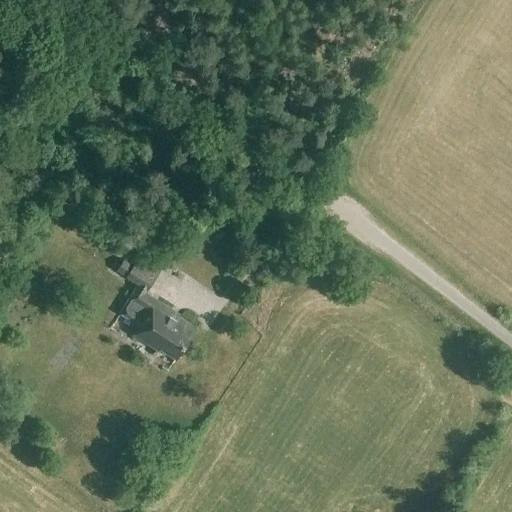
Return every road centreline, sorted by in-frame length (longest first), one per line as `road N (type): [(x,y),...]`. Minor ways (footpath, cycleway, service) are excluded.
road 1 (track): [(307,184),(74,0)]
road 2 (unclassified): [(511,342),(307,184)]
